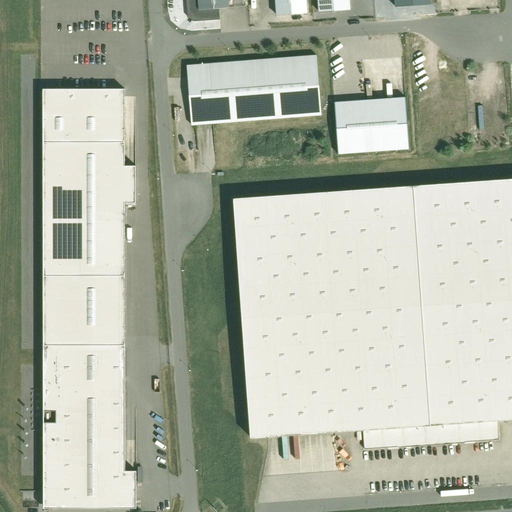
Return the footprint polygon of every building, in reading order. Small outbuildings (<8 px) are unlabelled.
[(219,20),(218,9),(226,8),(225,0),(184,0),(186,16),(193,22),(219,20)] [(306,0),(274,0),(275,17),(308,15),(306,0)] [(348,0),(316,0),(318,14),(350,11),(348,0)] [(319,116),(314,55),(188,67),(193,127),(319,116)] [(42,92),(46,508),(132,508),(131,471),(122,471),(120,200),(133,200),(133,164),(121,164),(120,92),(42,92)] [(341,160),(410,155),(406,103),(337,108),(341,160)] [(511,176),(235,195),(253,437),(363,430),(497,421),(511,419),(511,176)] [(497,421),(363,430),(364,448),(498,439),(497,421)]
